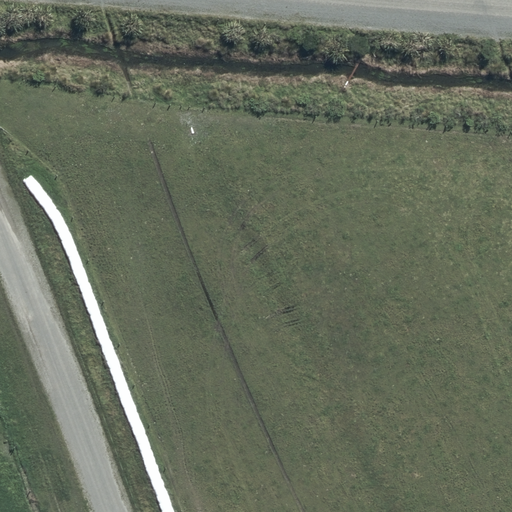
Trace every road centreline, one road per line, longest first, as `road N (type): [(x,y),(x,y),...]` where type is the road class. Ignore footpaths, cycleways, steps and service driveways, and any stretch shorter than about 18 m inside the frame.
road 1 (unclassified): [(117,511),(0,194)]
road 2 (unknown): [(511,9),(383,0)]
